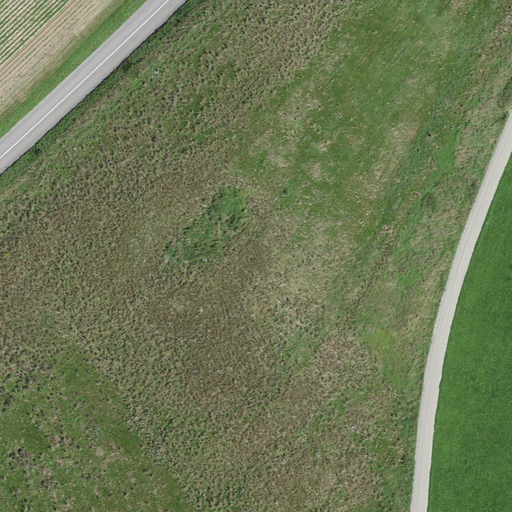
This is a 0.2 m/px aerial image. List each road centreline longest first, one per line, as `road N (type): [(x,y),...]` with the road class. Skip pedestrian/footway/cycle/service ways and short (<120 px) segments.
road 1 (track): [(511,145),(440,340),(423,511)]
road 2 (tertiary): [(0,156),(169,0)]
